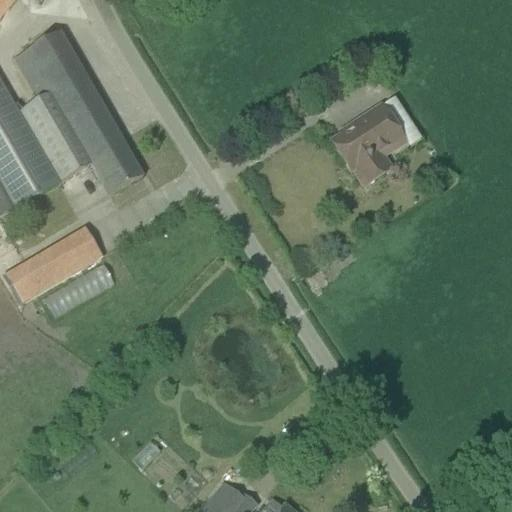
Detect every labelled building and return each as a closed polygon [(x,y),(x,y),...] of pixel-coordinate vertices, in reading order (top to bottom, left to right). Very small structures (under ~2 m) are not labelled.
[(0,0),(0,24),(20,0),(0,0)] [(0,88),(0,220),(92,169),(110,201),(142,182),(59,38),(13,64),(37,105),(16,117),(0,88)] [(381,110),(350,130),(354,137),(346,142),(343,138),(330,146),(350,176),(352,175),(363,191),(390,174),(379,157),(402,142),(381,110)] [(23,304),(106,264),(91,232),(7,272),(23,304)] [(57,318),(114,285),(102,265),(45,299),(57,318)] [(237,477),(244,484),(250,477),(242,471),(237,477)] [(227,492),(210,511),(203,506),(198,511),(254,511),(256,510),(243,499),(240,502),(227,492)] [(287,511),(286,511),(285,511),(282,511),(271,503),(264,511),(287,511)]
